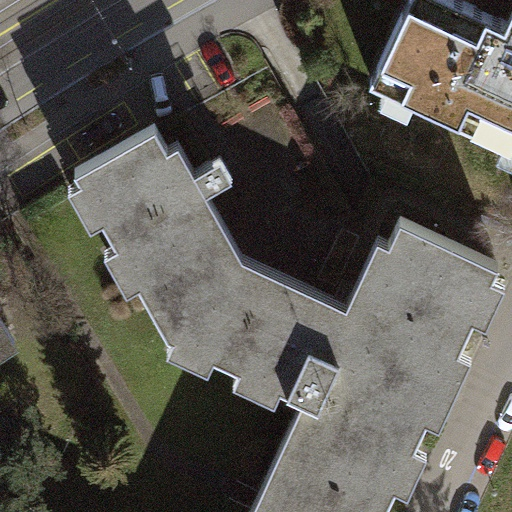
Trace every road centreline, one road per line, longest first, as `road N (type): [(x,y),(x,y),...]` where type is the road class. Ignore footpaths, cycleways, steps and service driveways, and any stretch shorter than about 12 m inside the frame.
road 1 (tertiary): [(0,97),(162,0)]
road 2 (residential): [(511,344),(434,511)]
